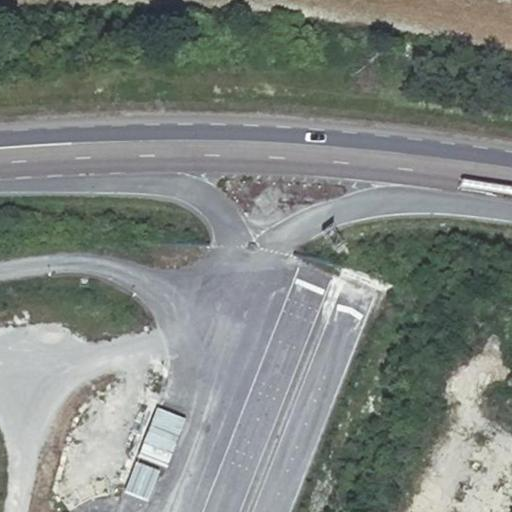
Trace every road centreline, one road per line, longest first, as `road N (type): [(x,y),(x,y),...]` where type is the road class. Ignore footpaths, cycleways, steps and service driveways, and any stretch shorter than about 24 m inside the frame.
road 1 (secondary): [(0,159),(214,150),(511,181)]
road 2 (secondary): [(511,147),(246,120),(0,128)]
